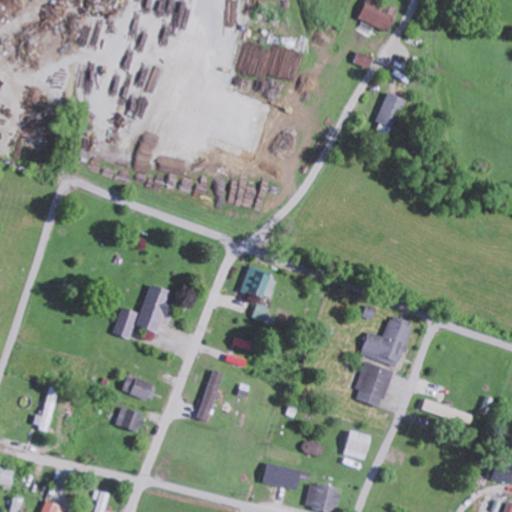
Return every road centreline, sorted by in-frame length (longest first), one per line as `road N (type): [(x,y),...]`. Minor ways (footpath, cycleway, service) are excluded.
road 1 (residential): [(65,176),(511,346)]
road 2 (residential): [(130,511),(223,274),(243,246)]
road 3 (residential): [(271,511),(0,449)]
road 4 (residential): [(65,176),(0,375)]
road 5 (residential): [(356,511),(435,318)]
